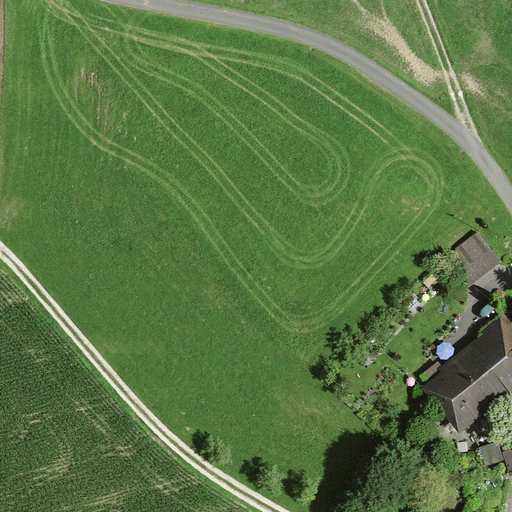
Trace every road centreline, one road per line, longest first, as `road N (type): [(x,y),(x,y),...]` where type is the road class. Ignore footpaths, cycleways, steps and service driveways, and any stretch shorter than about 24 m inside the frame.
road 1 (residential): [(511,202),(448,123),(347,56),(175,0)]
road 2 (track): [(471,147),(418,0)]
